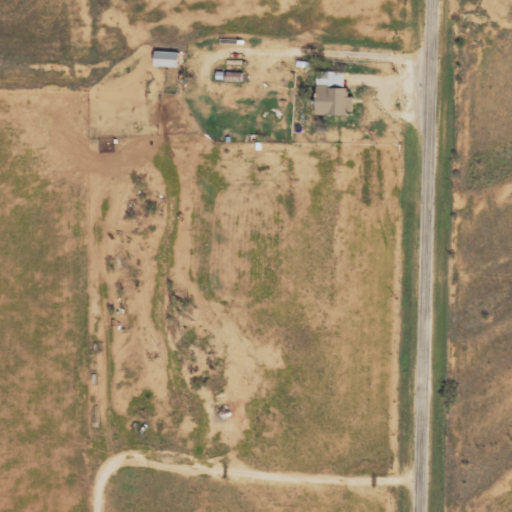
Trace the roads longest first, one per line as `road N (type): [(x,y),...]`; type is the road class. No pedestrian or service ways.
road 1 (tertiary): [(420,511),(434,0)]
road 2 (track): [(122,511),(126,476),(378,472)]
